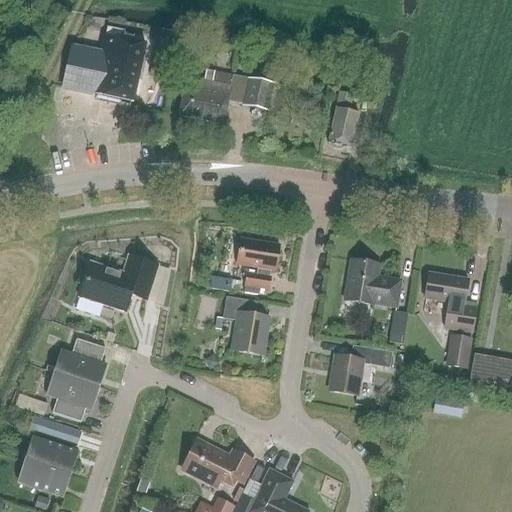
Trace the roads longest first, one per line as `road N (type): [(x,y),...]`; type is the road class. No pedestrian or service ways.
road 1 (residential): [(302,424),(270,433),(135,367),(88,511)]
road 2 (secondary): [(0,198),(142,174),(322,185)]
road 3 (residential): [(302,424),(289,378),(322,185)]
road 4 (secondary): [(322,185),(511,209)]
road 5 (track): [(0,134),(47,77),(86,0)]
